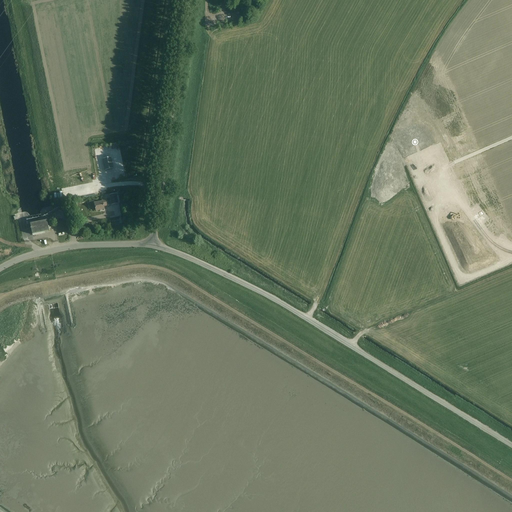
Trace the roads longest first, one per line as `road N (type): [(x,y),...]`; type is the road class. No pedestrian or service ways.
road 1 (unclassified): [(511,443),(314,320),(152,244)]
road 2 (unclassified): [(152,244),(189,0)]
road 3 (unclassified): [(0,269),(75,245),(152,244)]
